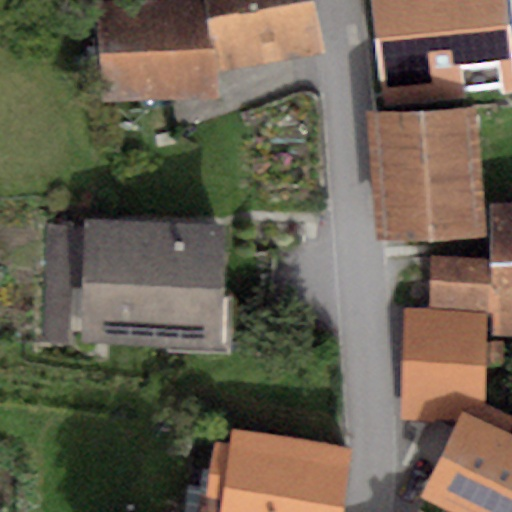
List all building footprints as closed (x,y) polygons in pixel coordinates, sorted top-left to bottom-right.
[(312,0),(141,0),(94,5),(104,104),(218,98),(217,72),(325,52),(312,0)] [(503,0),(370,0),(381,102),(511,89),(503,0)] [(476,109),(368,115),(375,241),(483,235),(476,109)] [(490,258),(431,255),(428,307),(494,312),(493,338),(511,337),(511,203),(489,204),(490,258)] [(228,226),(84,220),(78,347),(222,354),(228,226)] [(482,420),(485,316),(402,311),(401,421),(455,424),(461,410),(482,420)] [(511,511),(511,434),(482,420),(461,410),(455,424),(419,498),(449,511),(511,511)] [(342,511),(353,449),(232,430),(229,446),(212,443),(200,511),(342,511)]
